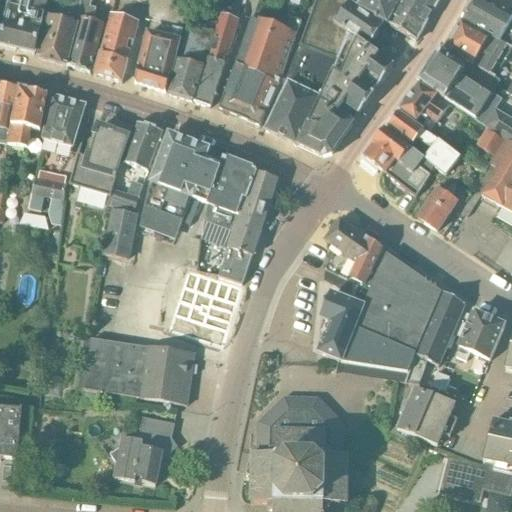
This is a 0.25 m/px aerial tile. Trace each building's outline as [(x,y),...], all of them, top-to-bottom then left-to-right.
[(4,29),(0,45),(0,48),(35,57),(40,37),(47,0),(11,0),(9,8),(8,8),(4,29)] [(50,20),(38,61),(66,68),(79,21),(78,20),(82,3),(72,0),(70,7),(65,24),(50,20)] [(83,0),(82,4),(82,3),(78,20),(79,21),(66,68),(90,75),(104,26),(93,23),(96,10),(90,9),(92,0),(83,0)] [(145,20),(182,30),(194,1),(196,2),(197,0),(196,0),(125,0),(149,7),(145,20)] [(226,0),(216,35),(208,61),(225,66),(230,48),(239,23),(230,20),(234,6),(230,5),(231,1),(229,0),(226,0)] [(346,37),(374,53),(385,32),(371,25),(373,19),(359,11),(360,8),(356,6),(355,8),(344,2),(344,0),(317,0),(299,48),(336,61),(346,37)] [(388,27),(416,43),(427,25),(398,9),(382,0),(374,0),(364,0),(360,8),(359,11),(373,19),(371,25),(385,32),(388,27)] [(382,0),(398,9),(403,0),(374,0),(382,0)] [(403,0),(398,9),(427,25),(440,1),(438,0),(403,0)] [(511,17),(482,0),(473,0),(461,22),(499,44),(500,43),(511,21),(511,17)] [(192,104),(199,85),(214,35),(198,30),(201,19),(192,17),(189,28),(179,63),(175,78),(169,98),(192,104)] [(101,59),(95,78),(122,86),(138,25),(111,18),(101,59)] [(286,33),(274,29),(260,73),(264,75),(262,81),(257,79),(239,121),(259,130),(267,112),(280,82),(295,39),(296,39),(301,25),(290,20),(286,33)] [(219,112),(239,121),(257,79),(262,81),(264,75),(260,73),(274,29),(271,28),(252,21),(236,68),(219,112)] [(499,44),(461,22),(444,50),(472,67),(495,80),(496,79),(490,76),(502,55),(508,58),(511,50),(500,43),(499,44)] [(135,86),(165,95),(179,48),(178,47),(183,32),(172,29),(168,44),(161,42),(146,38),(143,54),(135,86)] [(351,125),(354,121),(358,116),(359,118),(394,68),(373,54),(374,53),(346,37),(336,61),(335,63),(297,148),(321,159),(322,158),(331,156),(332,157),(353,126),(351,125)] [(297,148),(335,63),(336,61),(299,48),(284,85),(288,87),(275,115),(266,133),(297,149),(297,148)] [(435,95),(486,131),(495,111),(501,102),(491,95),(490,96),(460,77),(465,71),(442,55),(440,55),(438,55),(436,56),(418,84),(435,95)] [(210,110),(225,66),(208,61),(194,105),(210,110)] [(0,143),(8,145),(19,90),(0,85),(0,143)] [(437,125),(450,108),(435,98),(418,87),(399,111),(420,127),(427,118),(437,125)] [(40,134),(43,116),(48,97),(19,90),(8,145),(8,147),(27,150),(31,132),(40,134)] [(74,151),(86,108),(86,107),(52,98),(47,117),(43,143),(74,151)] [(511,122),(495,111),(486,131),(503,143),(504,143),(511,147),(511,122)] [(434,142),(414,126),(397,114),(387,127),(403,139),(410,146),(415,140),(428,150),(425,155),(427,157),(423,162),(434,170),(444,178),(458,160),(434,142)] [(137,125),(123,165),(149,174),(163,134),(137,125)] [(423,162),(400,143),(384,130),(372,147),(373,147),(364,160),(416,200),(427,183),(429,178),(428,178),(434,170),(423,162)] [(493,159),(503,143),(486,131),(477,148),(493,159)] [(86,165),(77,161),(69,188),(111,201),(115,181),(116,181),(130,141),(110,134),(108,139),(97,135),(86,165)] [(151,185),(140,227),(176,241),(182,225),(192,200),(200,203),(208,206),(221,166),(206,161),(209,151),(169,136),(162,155),(151,185)] [(511,147),(504,143),(490,167),(497,170),(481,198),(511,215),(511,147)] [(476,156),(471,166),(484,174),(490,165),(476,156)] [(223,160),(221,166),(208,206),(205,222),(233,233),(238,218),(236,217),(242,202),(246,203),(256,175),(257,173),(223,160)] [(40,174),(39,181),(64,186),(66,180),(40,174)] [(278,182),(271,180),(256,175),(246,203),(242,202),(236,217),(238,218),(233,233),(234,234),(228,255),(251,262),(252,259),(276,188),(278,182)] [(35,180),(32,196),(29,212),(42,215),(45,198),(51,200),(48,216),(51,227),(61,228),(64,202),(68,187),(64,186),(39,181),(35,180)] [(118,186),(112,207),(125,211),(132,190),(118,186)] [(438,234),(449,217),(457,204),(436,191),(430,201),(417,220),(438,234)] [(0,225),(3,226),(9,199),(0,196),(0,225)] [(192,200),(182,225),(190,228),(200,203),(192,200)] [(114,212),(105,257),(128,262),(136,225),(137,217),(134,216),(133,216),(124,214),(114,212)] [(45,219),(25,215),(19,227),(49,233),(45,219)] [(328,246),(327,252),(325,273),(362,291),(360,295),(362,296),(382,253),(340,222),(325,243),(328,246)] [(364,307),(363,309),(340,364),(339,365),(383,372),(384,372),(408,376),(415,358),(442,295),(382,253),(362,296),(367,298),(364,307)] [(242,289),(251,262),(228,255),(221,279),(221,281),(242,289)] [(189,272),(169,333),(223,350),(242,289),(189,272)] [(317,354),(316,356),(317,357),(339,365),(340,364),(363,309),(364,307),(331,294),(321,318),(320,323),(321,323),(330,327),(330,328),(324,326),(320,335),(324,337),(318,351),(317,354)] [(408,376),(405,385),(419,387),(428,364),(439,370),(453,337),(458,325),(462,314),(464,310),(465,308),(442,295),(415,358),(408,376)] [(466,333),(455,359),(466,364),(470,354),(490,363),(505,328),(474,314),(466,333)] [(144,401),(167,405),(187,408),(194,357),(174,354),(90,343),(84,393),(144,401)] [(383,372),(382,381),(383,381),(405,385),(408,376),(384,372),(383,372)] [(397,432),(402,434),(437,449),(455,408),(414,391),(397,432)] [(274,511),(273,511),(329,511),(330,508),(348,508),(349,459),(344,459),(344,428),(323,401),(289,401),(264,426),(264,456),(252,456),(251,505),(268,506),(268,511),(274,511)] [(0,463),(1,463),(1,460),(17,461),(16,465),(17,465),(22,410),(0,408),(0,463)] [(120,451),(119,451),(110,457),(116,466),(117,466),(114,480),(155,489),(161,461),(162,461),(178,450),(172,441),(175,426),(143,420),(138,443),(122,440),(120,451)] [(448,458),(439,497),(480,506),(483,494),(511,500),(511,493),(511,426),(493,422),(487,448),(483,465),(482,468),(482,469),(468,465),(467,465),(448,458)] [(376,511),(379,507),(366,501),(361,511),(376,511)]
